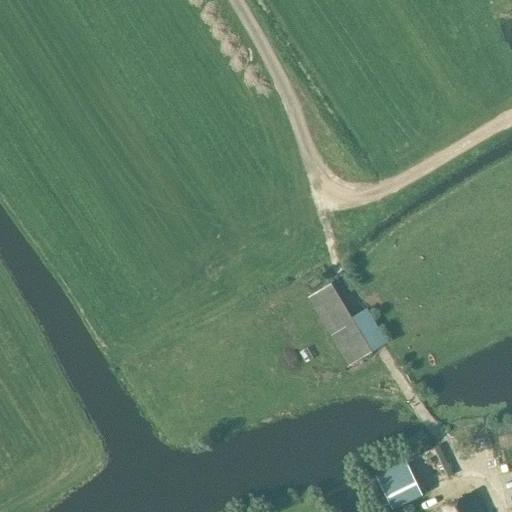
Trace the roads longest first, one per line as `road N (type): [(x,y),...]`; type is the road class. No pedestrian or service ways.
road 1 (track): [(440,439),(339,279),(283,82),(234,0)]
road 2 (track): [(318,184),(351,200),(382,192),(511,118)]
